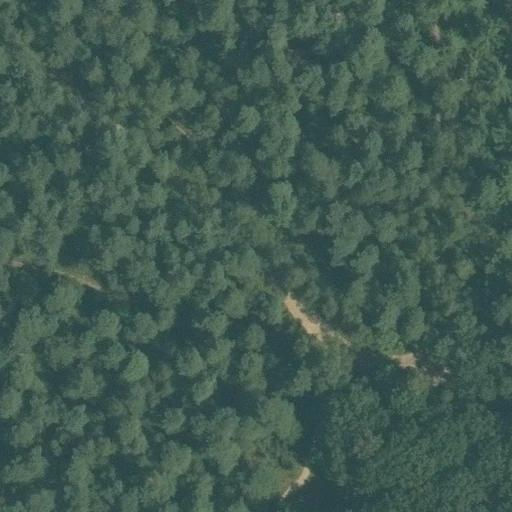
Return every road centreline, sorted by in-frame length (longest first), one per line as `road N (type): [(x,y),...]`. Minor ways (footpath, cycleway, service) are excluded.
road 1 (unknown): [(0,22),(318,325),(511,425)]
road 2 (track): [(432,0),(436,397)]
road 3 (track): [(0,261),(350,360)]
road 4 (track): [(511,432),(350,360)]
road 5 (track): [(350,360),(268,511)]
